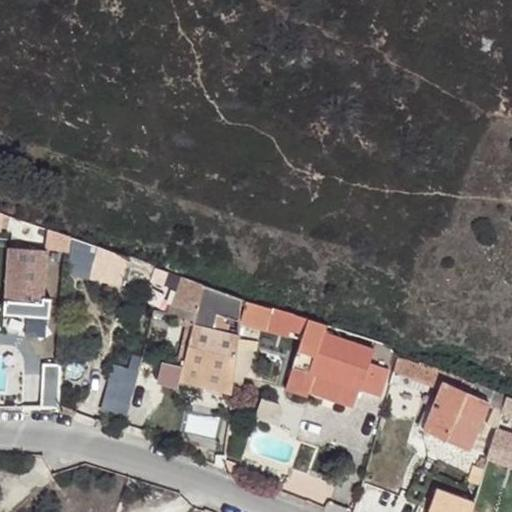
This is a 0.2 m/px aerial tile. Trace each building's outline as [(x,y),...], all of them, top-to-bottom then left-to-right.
[(63,250),(66,233),(55,231),(52,248),(63,250)] [(130,255),(98,243),(90,268),(122,279),(130,255)] [(43,296),(46,250),(9,248),(5,314),(50,318),(52,296),(43,296)] [(179,274),(136,258),(133,268),(176,284),(179,274)] [(243,298),(206,284),(196,321),(195,323),(212,327),(214,321),(220,323),(222,316),(240,320),(243,298)] [(295,317),(250,300),(244,321),(288,338),(295,317)] [(179,381),(232,395),(234,377),(237,349),(238,337),(211,329),(212,327),(195,323),(188,347),(183,366),(179,381)] [(370,363),(374,350),(308,326),(294,366),(312,371),(306,392),(354,409),(361,390),(380,397),(390,370),(370,363)] [(237,349),(234,377),(249,379),(251,350),(237,349)] [(420,364),(406,359),(398,383),(421,391),(424,380),(416,377),(420,364)] [(416,377),(424,380),(444,387),(450,375),(420,364),(416,377)] [(511,397),(450,375),(444,387),(425,428),(470,448),(489,404),(506,412),(506,411),(511,397)] [(59,407),(61,379),(42,379),(40,407),(59,407)] [(119,429),(135,435),(148,391),(132,385),(119,429)] [(511,422),(503,419),(493,450),(511,456),(510,465),(511,465),(511,397),(506,411),(511,412),(511,422)] [(490,458),(510,465),(511,456),(493,450),(490,458)] [(481,486),(487,469),(475,465),(470,482),(481,486)] [(472,511),(475,503),(437,488),(430,511),(432,511),(472,511)] [(358,495),(352,511),(371,511),(375,501),(358,495)]
